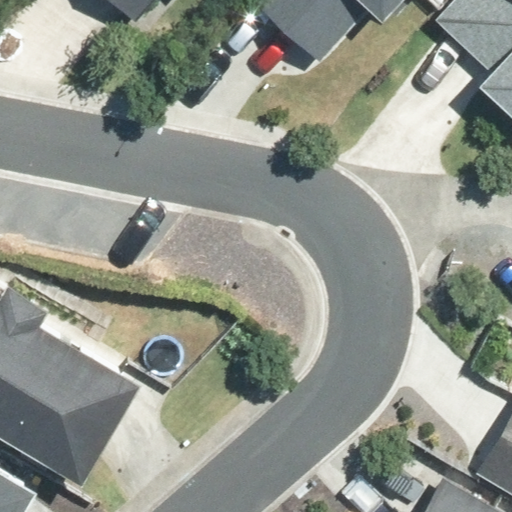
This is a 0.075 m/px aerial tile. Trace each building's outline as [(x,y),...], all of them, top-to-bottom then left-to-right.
[(112,0),(136,22),(158,0),(112,0)] [(265,0),(321,51),(367,0),(375,0),(379,3),(382,0),(265,0)] [(511,102),(511,0),(446,0),(434,14),(483,58),(474,68),(511,102)] [(47,295),(6,271),(0,281),(0,419),(79,466),(138,367),(39,309),(47,295)] [(511,400),(476,463),(511,484),(511,400)] [(0,511),(10,511),(34,472),(0,452),(0,511)] [(511,511),(511,508),(443,468),(416,511),(511,511)]
